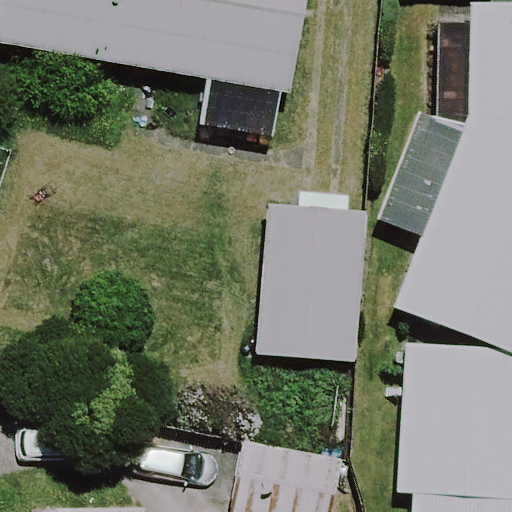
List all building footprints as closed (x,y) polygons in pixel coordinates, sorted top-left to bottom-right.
[(309,0),(0,0),(0,46),(209,83),(201,129),(274,142),(282,96),(292,98),(309,0)] [(423,240),(394,310),(511,356),(511,6),(471,6),(469,120),(467,128),(420,114),(379,222),(423,240)] [(369,215),(269,207),(257,357),(357,365),(369,215)] [(511,511),(511,353),(407,347),(398,495),(412,496),(411,511),(511,511)] [(333,511),(343,465),(245,446),(231,511),(333,511)]
